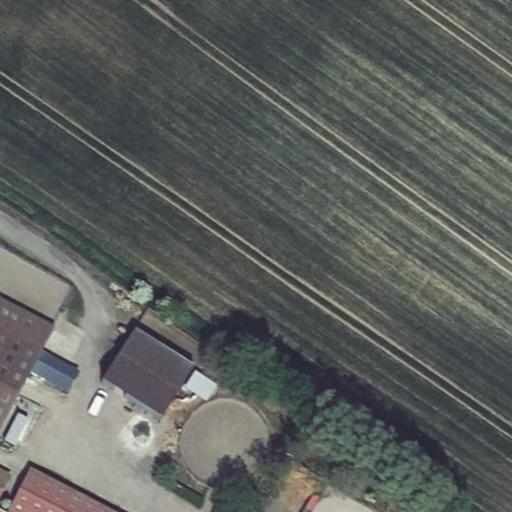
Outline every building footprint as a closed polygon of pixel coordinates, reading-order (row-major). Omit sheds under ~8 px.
[(0,428),(31,375),(69,393),(80,372),(42,351),(55,328),(0,299),(0,428)] [(134,331),(100,384),(159,421),(193,368),(134,331)] [(220,386),(194,369),(186,383),(211,399),(220,386)] [(28,421),(18,415),(3,443),(14,448),(28,421)] [(113,511),(30,469),(8,511),(113,511)] [(0,496),(12,476),(0,470),(0,496)]
